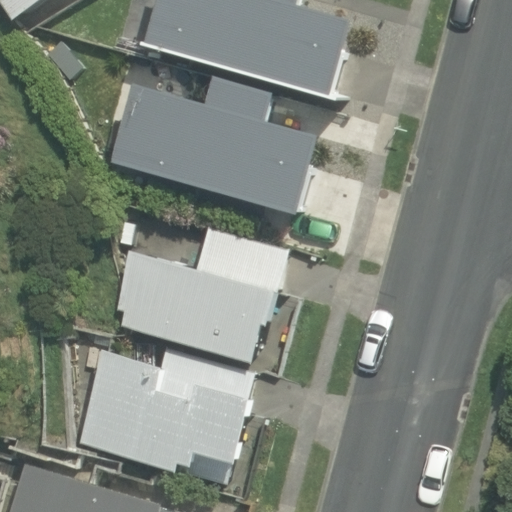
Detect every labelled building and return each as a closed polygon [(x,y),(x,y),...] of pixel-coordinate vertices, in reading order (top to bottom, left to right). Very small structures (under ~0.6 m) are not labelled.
[(0,0),(0,8),(9,21),(38,0),(0,0)] [(153,0),(139,48),(331,105),(332,101),(324,99),(346,24),(292,8),(294,0),(153,0)] [(201,108),(128,86),(107,163),(291,219),(313,140),(262,126),(270,97),(209,80),(201,108)] [(134,308),(129,324),(260,359),(280,285),(288,287),(301,238),(218,216),(204,268),(141,251),(126,306),(134,308)] [(109,347),(85,443),(186,467),(232,478),(243,460),(263,364),(174,342),(169,362),(109,347)] [(170,511),(173,504),(30,465),(17,511),(170,511)]
